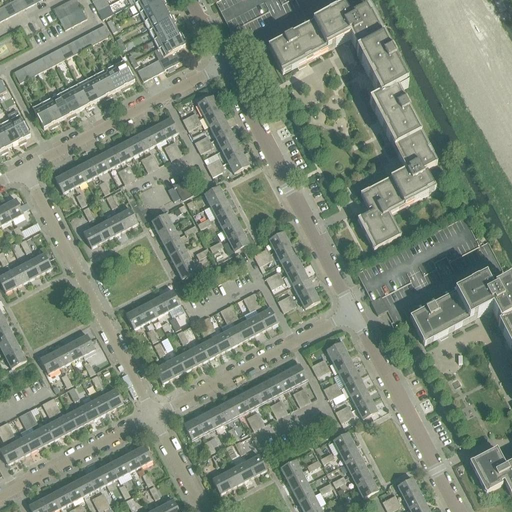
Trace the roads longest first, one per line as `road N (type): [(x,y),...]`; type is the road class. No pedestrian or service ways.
road 1 (residential): [(23,168),(153,417)]
road 2 (residential): [(352,311),(223,66)]
road 3 (residential): [(458,511),(352,311)]
road 4 (residential): [(153,417),(352,311)]
road 5 (residential): [(223,66),(23,168)]
road 6 (residential): [(0,496),(153,417)]
